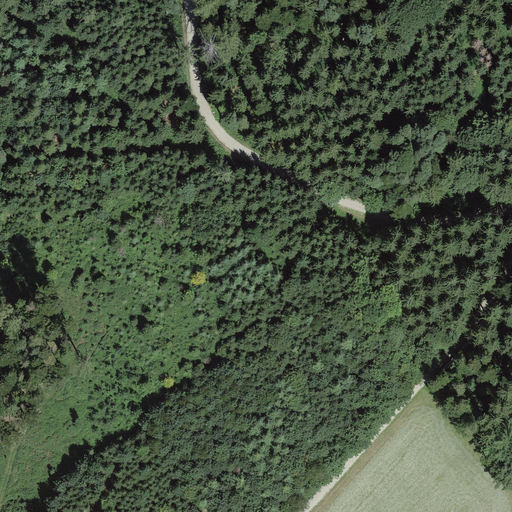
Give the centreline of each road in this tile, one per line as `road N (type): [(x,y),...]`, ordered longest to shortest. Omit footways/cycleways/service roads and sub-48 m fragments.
road 1 (track): [(511,206),(428,222),(380,217),(219,131),(200,94),(190,0)]
road 2 (track): [(511,253),(469,300),(385,352),(283,511)]
